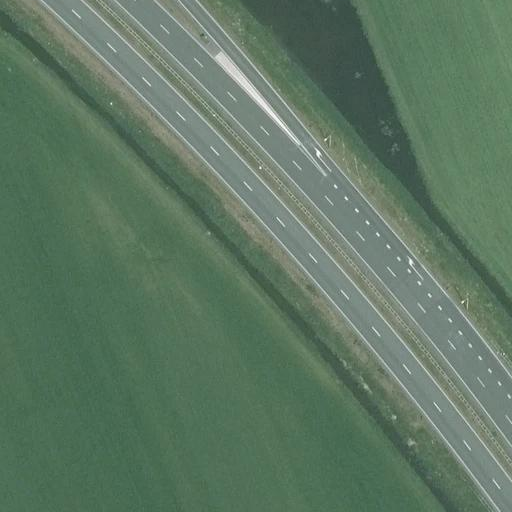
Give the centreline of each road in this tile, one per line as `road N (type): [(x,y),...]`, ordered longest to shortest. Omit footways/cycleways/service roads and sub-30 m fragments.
road 1 (trunk): [(60,0),(255,192),(423,387),(511,509)]
road 2 (trunk): [(511,419),(431,312),(314,183)]
road 3 (trunk): [(314,183),(137,0)]
road 4 (trunk): [(314,183),(184,0)]
